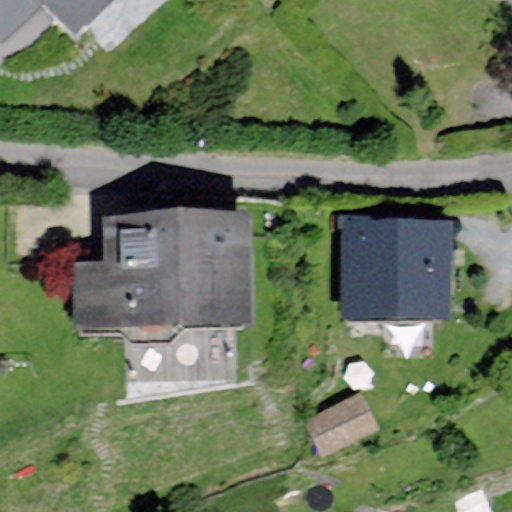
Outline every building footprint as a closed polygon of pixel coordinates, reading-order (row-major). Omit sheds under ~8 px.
[(20,0),(0,0),(0,39),(2,42),(33,14),(20,0)] [(121,0),(44,0),(79,38),(121,0)] [(247,239),(111,240),(112,280),(82,280),(82,336),(248,335),(247,239)] [(453,239),(347,239),(347,329),(452,329),(453,239)] [(371,435),(358,408),(312,429),(325,456),(371,435)]
